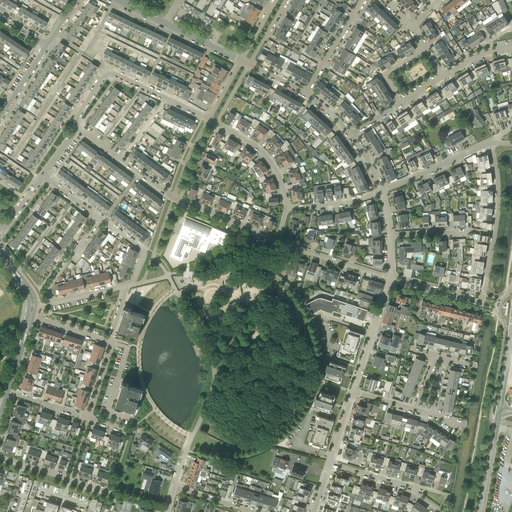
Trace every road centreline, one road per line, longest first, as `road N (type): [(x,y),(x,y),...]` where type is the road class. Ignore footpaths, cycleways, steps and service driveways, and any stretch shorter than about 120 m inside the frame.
road 1 (residential): [(482,300),(495,220),(489,142)]
road 2 (residential): [(165,98),(108,74),(76,128)]
road 3 (residential): [(447,497),(328,465)]
road 4 (residential): [(116,493),(0,457)]
